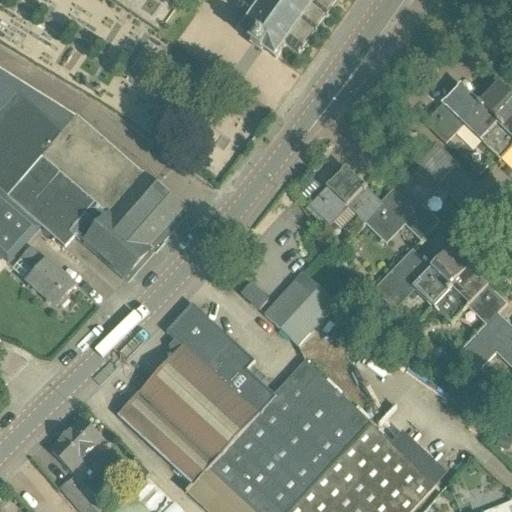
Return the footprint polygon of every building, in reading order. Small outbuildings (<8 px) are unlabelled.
[(245,0),(242,5),(239,4),(238,6),(240,8),(237,11),(250,19),(240,34),(253,43),(251,45),(261,52),(263,50),(276,60),(286,46),(298,54),(300,51),(302,53),(304,50),(302,49),(314,32),(316,34),(318,31),(316,30),(324,18),(326,19),(328,16),(327,14),(336,0),(245,0)] [(0,191),(64,249),(76,235),(99,256),(97,258),(108,268),(110,266),(127,280),(151,253),(149,252),(184,212),(77,118),(76,119),(0,71),(0,191)] [(489,98),(481,107),(511,137),(511,100),(503,92),(505,89),(497,82),(485,94),(489,98)] [(444,146),(462,127),(481,107),(462,88),(424,127),(444,146)] [(511,137),(481,107),(462,127),(500,163),(511,151),(511,137)] [(438,149),(437,151),(401,188),(421,207),(438,189),(467,217),(486,197),(439,151),(438,149)] [(316,190),(326,173),(317,168),(307,185),(316,190)] [(364,226),(383,206),(346,170),(308,209),(328,228),(347,209),(364,226)] [(440,226),(421,207),(401,188),(383,206),(364,226),(384,245),(399,230),(402,227),(421,245),(440,226)] [(0,258),(7,266),(20,252),(39,231),(0,195),(0,258)] [(414,292),(433,310),(470,272),(460,263),(464,259),(452,248),(444,255),(446,257),(431,272),(414,292)] [(31,251),(22,261),(12,271),(56,310),(59,307),(61,310),(68,302),(66,299),(76,288),(48,264),(47,265),(31,251)] [(399,307),(414,292),(431,272),(412,253),(399,266),(375,291),(396,310),(399,307)] [(470,272),(433,310),(452,328),(470,309),(489,327),(498,318),(498,319),(508,309),(470,272)] [(336,307),(303,277),(265,319),(298,348),(336,307)] [(250,288),(242,297),(259,312),(267,304),(250,288)] [(152,385),(120,419),(195,487),(188,494),(207,511),(413,511),(436,488),(447,476),(402,434),(391,446),(370,426),(305,367),(306,367),(305,366),(275,399),(247,373),(255,365),(193,307),(167,335),(167,336),(175,343),(169,349),(174,361),(165,370),(152,385)] [(511,331),(498,319),(498,318),(489,327),(461,355),(480,374),(499,354),(511,366),(511,331)] [(420,331),(408,334),(413,348),(425,344),(420,331)] [(101,441),(82,422),(52,453),(72,474),(84,462),(82,461),(101,441)] [(511,443),(511,440),(499,436),(495,449),(509,454),(511,443)] [(444,489),(457,498),(466,487),(453,477),(444,489)] [(69,484),(60,491),(78,511),(93,511),(92,510),(69,484)] [(146,511),(128,495),(112,511),(146,511)]
